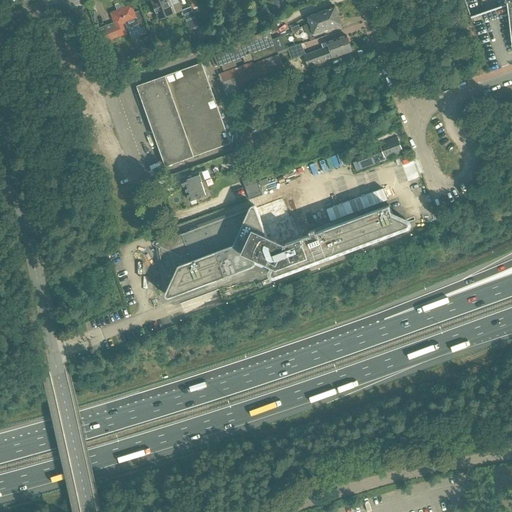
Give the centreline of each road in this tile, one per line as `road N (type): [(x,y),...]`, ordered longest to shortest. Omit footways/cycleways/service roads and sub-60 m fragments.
road 1 (motorway): [(0,485),(173,435),(511,318)]
road 2 (motorway): [(386,329),(0,452)]
road 3 (tertiary): [(88,511),(0,119)]
road 4 (unclassified): [(511,455),(454,461),(272,511)]
road 5 (motorway): [(511,263),(386,329)]
road 6 (motorway): [(511,284),(386,329)]
